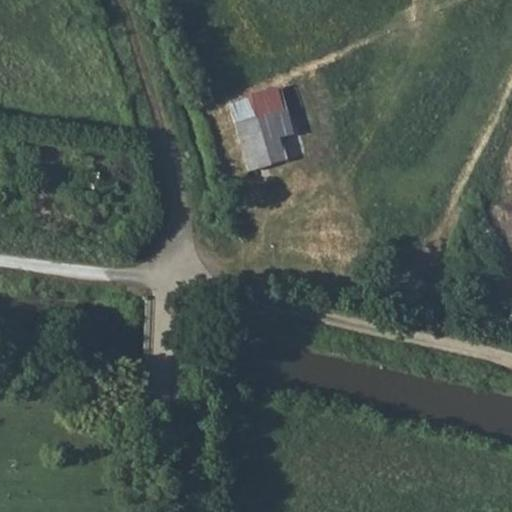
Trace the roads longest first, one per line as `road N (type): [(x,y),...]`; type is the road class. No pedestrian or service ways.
road 1 (track): [(171,269),(511,361)]
road 2 (unclassified): [(171,511),(160,421),(163,290),(171,269)]
